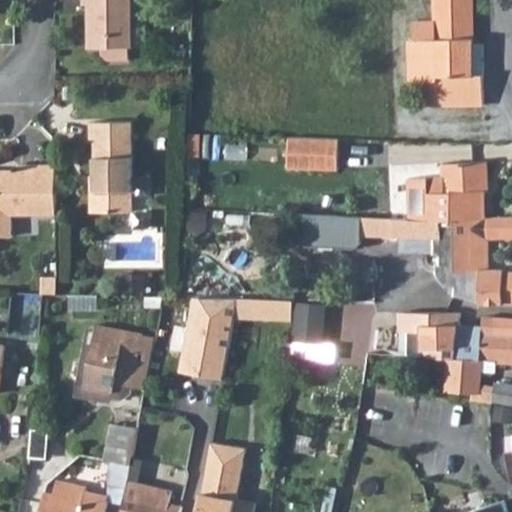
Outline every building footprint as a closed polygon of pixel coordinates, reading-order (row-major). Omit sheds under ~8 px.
[(79,0),(79,3),(86,3),(85,47),(98,47),(99,53),(104,59),(126,60),(126,48),(131,48),(130,0),(79,0)] [(434,0),(434,1),(426,1),(426,9),(433,9),(434,20),(414,21),(414,40),(407,40),(409,79),(427,79),(428,105),(482,105),(482,44),(473,44),(471,0),(434,0)] [(90,123),(90,142),(93,142),(93,190),(90,190),(90,212),(130,212),(131,123),(90,123)] [(289,136),(287,168),(338,169),(340,138),(289,136)] [(411,218),(439,220),(450,220),(454,220),(455,219),(488,219),(487,190),(489,190),(488,161),(443,164),(443,177),(410,178),(411,218)] [(56,215),(56,165),(18,165),(18,170),(2,170),(0,171),(0,236),(11,236),(11,215),(56,215)] [(138,187),(138,208),(151,208),(152,187),(138,187)] [(361,217),(299,214),(298,227),(305,227),(304,246),(359,249),(360,234),(361,217)] [(394,218),(361,217),(360,234),(393,235),(432,236),(438,236),(439,220),(411,218),(394,218)] [(511,217),(488,219),(488,230),(511,229),(511,217)] [(432,236),(432,253),(439,256),(439,264),(436,264),(436,269),(436,274),(439,285),(449,289),(455,288),(455,296),(480,302),(511,302),(511,270),(508,271),(508,269),(490,269),(489,239),(488,230),(488,219),(455,219),(454,220),(450,220),(439,220),(438,236),(432,236)] [(511,229),(488,230),(489,239),(511,238),(511,229)] [(70,294),(69,310),(97,311),(98,295),(70,294)] [(181,371),(224,379),(235,318),(239,298),(194,298),(181,371)] [(294,299),(239,298),(235,318),(292,319),(294,299)] [(326,343),(329,299),(298,298),(295,341),(326,343)] [(329,300),(329,342),(341,342),(341,361),(364,362),(365,340),(375,340),(375,300),(329,300)] [(448,358),(481,360),(483,327),(459,327),(460,314),(400,313),(399,330),(406,330),(406,355),(448,358)] [(448,358),(446,389),(480,392),(481,372),(495,374),(495,362),(511,362),(511,334),(495,333),(496,317),(484,316),(483,327),(481,360),(448,358)] [(511,318),(496,317),(495,333),(511,334),(511,318)] [(130,387),(140,335),(98,327),(94,344),(88,343),(79,393),(100,398),(101,394),(121,398),(129,393),(130,387)] [(145,390),(155,337),(140,335),(130,387),(145,390)] [(492,402),(511,404),(511,386),(495,383),(492,402)] [(106,460),(131,464),(136,437),(136,433),(137,428),(128,427),(113,424),(106,460)] [(128,482),(137,483),(144,439),(136,437),(131,464),(128,482)] [(197,511),(251,511),(253,502),(236,498),(245,448),(211,441),(202,490),(197,511)] [(39,511),(103,511),(107,495),(85,491),(86,488),(74,486),(74,484),(56,480),(53,494),(43,492),(39,511)] [(121,511),(179,511),(181,507),(169,505),(171,491),(137,483),(128,482),(121,511)] [(110,495),(108,511),(120,511),(122,496),(110,495)] [(507,511),(504,501),(468,511),(507,511)]
